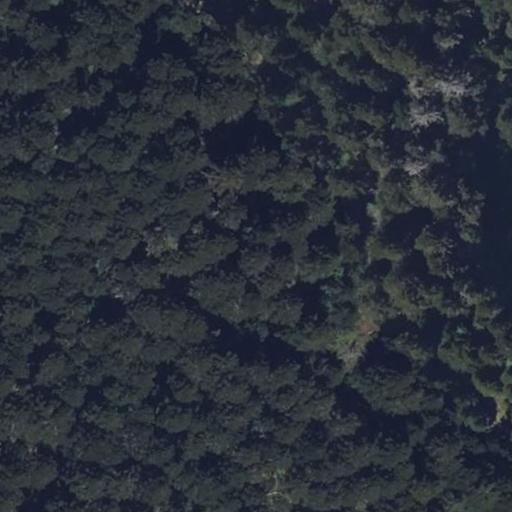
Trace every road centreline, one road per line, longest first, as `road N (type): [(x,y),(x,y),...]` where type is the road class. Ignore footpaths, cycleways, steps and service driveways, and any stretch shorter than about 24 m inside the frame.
road 1 (track): [(0,440),(104,321),(249,99),(330,20),(369,0)]
road 2 (track): [(511,443),(388,218),(437,0)]
